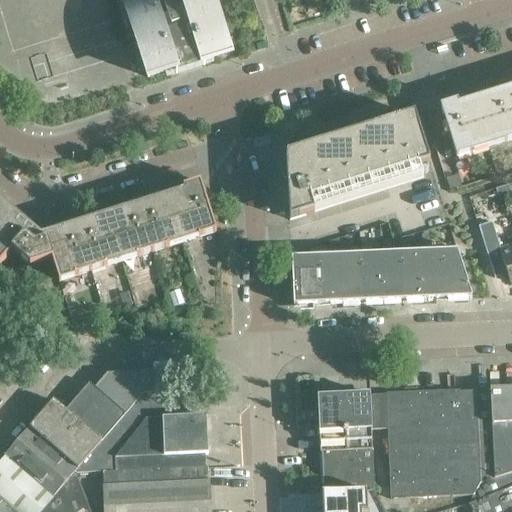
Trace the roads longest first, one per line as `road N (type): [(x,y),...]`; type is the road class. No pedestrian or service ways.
road 1 (residential): [(217,94),(510,0)]
road 2 (unclassified): [(258,347),(250,202),(217,94)]
road 3 (unclassified): [(511,332),(258,347)]
road 4 (unclassified): [(23,396),(60,362),(88,352),(258,347)]
road 5 (residential): [(0,125),(22,146),(62,145),(217,94)]
road 6 (unclassified): [(266,511),(258,347)]
